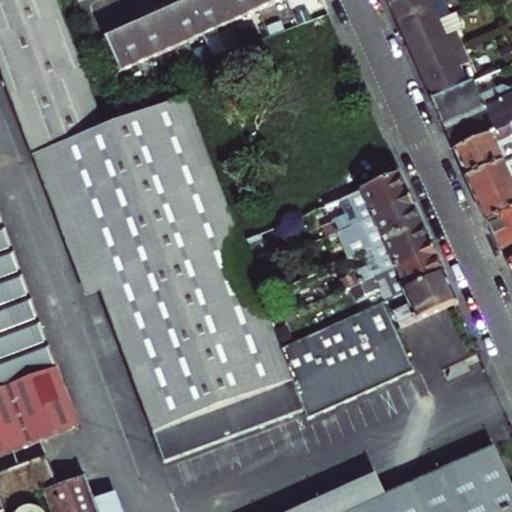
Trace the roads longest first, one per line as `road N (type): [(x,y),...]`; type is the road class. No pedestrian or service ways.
road 1 (unknown): [(158,511),(0,141)]
road 2 (residential): [(511,353),(353,0)]
road 3 (unknown): [(511,403),(240,511)]
